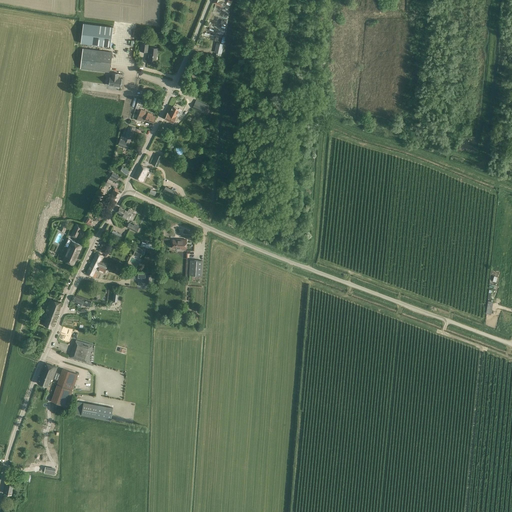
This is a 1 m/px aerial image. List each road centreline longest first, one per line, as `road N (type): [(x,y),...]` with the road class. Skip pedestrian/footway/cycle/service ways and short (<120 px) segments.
road 1 (unclassified): [(511,344),(256,249),(126,189)]
road 2 (tertiary): [(0,495),(39,364),(126,189)]
road 3 (tertiary): [(126,189),(210,0)]
